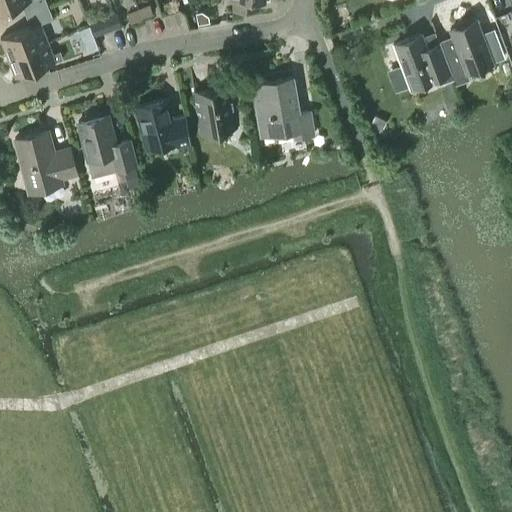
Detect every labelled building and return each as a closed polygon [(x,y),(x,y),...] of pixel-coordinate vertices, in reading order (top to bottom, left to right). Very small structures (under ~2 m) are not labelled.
[(25,15),(47,6),(44,0),(0,0),(0,11),(21,3),(25,15)] [(233,0),(233,11),(258,12),(258,0),(233,0)] [(137,7),(141,18),(152,14),(148,3),(137,7)] [(47,6),(25,15),(30,26),(1,37),(9,57),(48,42),(41,23),(52,18),(47,6)] [(141,18),(137,7),(126,11),(130,22),(141,18)] [(118,15),(105,20),(109,31),(122,26),(118,15)] [(455,78),(457,83),(472,78),(470,74),(495,65),(477,18),(452,28),(460,51),(447,56),(446,56),(455,78)] [(99,49),(94,36),(90,26),(79,30),(88,53),(99,49)] [(446,56),(447,56),(445,50),(431,56),(423,33),(396,43),(413,86),(438,77),(440,84),(455,78),(446,56)] [(48,42),(9,57),(16,76),(63,58),(60,50),(53,53),(48,42)] [(295,138),(314,134),(310,110),(298,112),(292,77),(252,84),(261,135),(293,129),(295,138)] [(200,135),(236,128),(229,88),(193,94),(200,135)] [(178,147),(190,143),(183,116),(170,119),(165,99),(136,106),(148,149),(176,142),(178,147)] [(78,122),(92,175),(124,167),(137,164),(131,139),(115,143),(108,114),(78,122)] [(372,125),(383,130),(387,122),(376,117),(372,125)] [(60,178),(77,173),(70,146),(53,151),(47,129),(14,138),(27,188),(61,179),(60,178)] [(142,183),(137,164),(124,167),(129,186),(142,183)]
